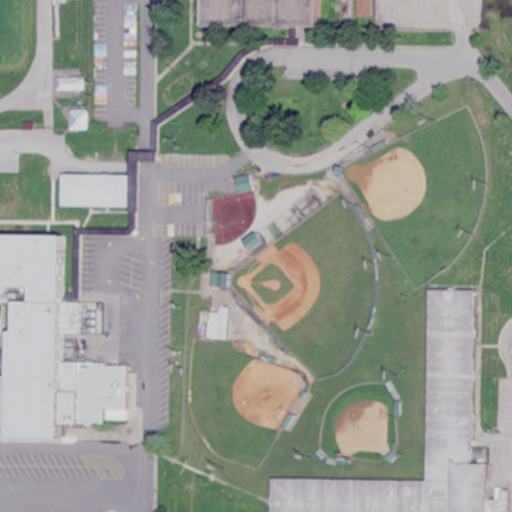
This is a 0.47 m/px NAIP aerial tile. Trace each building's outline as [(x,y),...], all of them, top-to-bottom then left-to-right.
[(323,0),(323,1),(323,26),(305,26),(298,26),(207,24),(207,15),(207,14),(207,13),(207,0),(323,0)] [(355,0),(355,21),(338,21),(338,0),(355,0)] [(375,0),(375,16),(360,16),(360,0),(375,0)] [(87,89),(83,89),(81,89),(80,89),(59,90),(59,77),(80,77),(81,77),(87,77),(87,89)] [(89,111),(90,111),(90,130),(78,130),(72,131),(72,128),(72,124),(71,121),(71,111),(72,111),(73,111),(73,110),(89,110),(89,111)] [(35,130),(26,129),(26,126),(26,122),(35,122),(35,129),(35,130)] [(374,150),(372,146),(386,139),(389,143),(374,150)] [(132,206),(131,206),(112,206),(110,206),(107,206),(94,206),(93,206),(92,206),(90,206),(66,205),(66,199),(66,179),(66,176),(66,173),(131,174),(132,174),(133,174),(132,206)] [(241,193),(240,191),(238,178),(237,177),(240,177),(241,176),(242,176),(252,174),(255,190),(241,193)] [(367,219),(358,205),(362,203),(371,217),(367,219)] [(258,255),(248,240),(261,231),(271,245),(258,255)] [(65,301),(82,301),(82,331),(65,331),(64,361),(108,362),(108,364),(130,364),(129,408),(126,408),(126,413),(108,413),(107,422),(63,422),(64,436),(10,435),(11,427),(4,427),(0,426),(0,232),(68,234),(66,272),(65,301)] [(229,286),(212,285),(213,270),(231,272),(229,286)] [(476,440),(476,444),(471,444),(471,462),(490,462),(490,498),(497,498),(497,489),(502,489),(502,488),(511,489),(511,511),(272,511),(273,477),(428,479),(431,288),(450,288),(450,286),(456,286),(456,288),(476,289),(474,430),(474,440),(476,440)] [(231,320),(234,320),(237,320),(236,340),(209,338),(210,321),(200,320),(201,311),(210,312),(211,306),(231,308),(231,320)] [(261,325),(250,313),(253,310),(264,322),(261,325)] [(275,362),(260,357),(261,353),(277,357),(275,362)] [(286,428),(282,426),(289,413),(294,415),(286,428)] [(392,462),(388,457),(394,452),(398,456),(392,462)]
